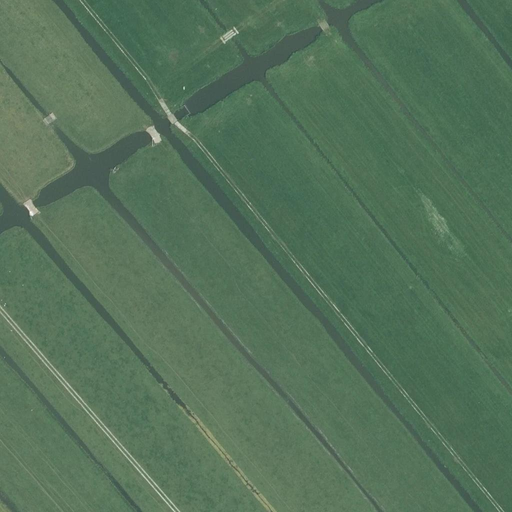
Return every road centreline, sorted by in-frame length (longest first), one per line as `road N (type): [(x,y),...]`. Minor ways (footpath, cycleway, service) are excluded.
road 1 (track): [(502,511),(180,129),(83,0)]
road 2 (track): [(177,511),(0,308)]
